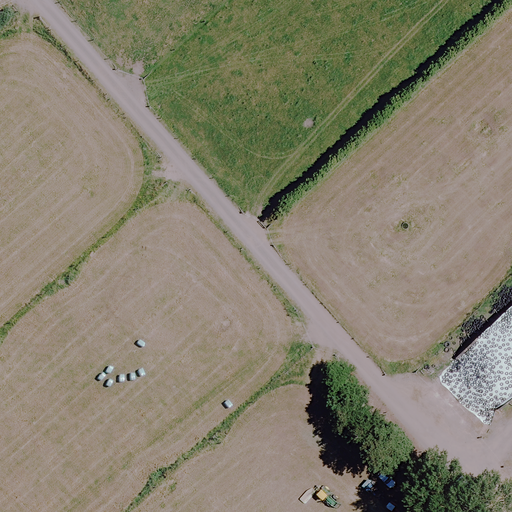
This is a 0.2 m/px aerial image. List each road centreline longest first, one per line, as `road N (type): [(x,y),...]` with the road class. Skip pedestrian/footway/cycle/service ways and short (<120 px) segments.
road 1 (track): [(511,482),(169,117)]
road 2 (track): [(67,0),(169,117)]
